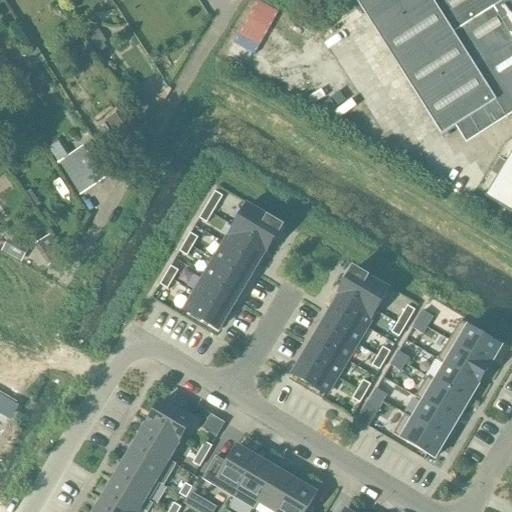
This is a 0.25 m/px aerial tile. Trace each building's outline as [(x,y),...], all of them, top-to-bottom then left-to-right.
[(356,0),(443,137),(457,128),(467,144),(507,119),(496,102),(495,100),(491,93),(482,80),(432,0),(356,0)] [(511,0),(432,0),(482,80),(491,93),(495,100),(496,102),(507,119),(511,115),(511,0)] [(243,12),(220,53),(261,76),(277,48),(287,54),(295,41),(243,12)] [(108,42),(104,37),(100,30),(90,37),(93,44),(100,56),(109,50),(105,44),(108,42)] [(280,77),(274,88),(323,115),(329,104),(280,77)] [(154,116),(150,110),(143,100),(146,97),(138,87),(135,88),(129,80),(118,89),(138,117),(143,125),(154,116)] [(140,129),(129,113),(126,109),(107,122),(121,144),(141,131),(140,129)] [(59,163),(80,197),(112,177),(90,143),(59,163)] [(511,154),(485,199),(508,213),(511,206),(511,154)] [(215,192),(204,210),(212,215),(223,197),(215,192)] [(247,209),(235,229),(268,248),(280,228),(247,209)] [(204,210),(199,220),(207,224),(212,215),(204,210)] [(235,229),(226,245),(256,264),(265,250),(266,251),(268,248),(235,229)] [(190,234),(185,243),(193,248),(198,239),(190,234)] [(65,257),(50,235),(35,246),(49,267),(65,257)] [(23,263),(28,251),(9,241),(3,252),(23,263)] [(185,243),(179,253),(187,257),(193,248),(185,243)] [(226,245),(216,262),(247,280),(256,264),(226,245)] [(216,262),(206,278),(237,297),(247,280),(216,262)] [(2,266),(0,268),(0,300),(32,320),(48,293),(2,266)] [(181,270),(174,266),(168,276),(175,280),(181,270)] [(354,272),(342,292),(375,311),(386,291),(354,272)] [(165,276),(160,285),(168,290),(173,281),(165,276)] [(206,278),(196,295),(227,313),(237,297),(206,278)] [(342,297),(335,310),(365,328),(375,311),(342,292),(340,296),(342,297)] [(196,295),(186,311),(217,329),(227,313),(196,295)] [(407,306),(397,324),(405,329),(415,311),(407,306)] [(335,310),(325,326),(355,344),(365,328),(335,310)] [(422,311),(417,320),(428,327),(433,318),(422,311)] [(417,320),(412,329),(423,336),(428,327),(417,320)] [(460,323),(447,343),(491,368),(503,347),(466,326),(460,323)] [(397,324),(391,333),(399,338),(405,329),(397,324)] [(325,326),(315,343),(345,360),(355,344),(325,326)] [(0,374),(13,352),(0,344),(0,342),(0,374)] [(315,343),(305,359),(335,377),(345,360),(315,343)] [(447,343),(437,361),(443,365),(480,386),(491,368),(447,343)] [(382,348),(377,357),(385,362),(390,353),(382,348)] [(398,352),(394,359),(405,365),(409,359),(398,352)] [(377,357),(372,366),(380,371),(385,362),(377,357)] [(305,359),(295,376),(326,393),(335,377),(305,359)] [(394,359),(390,366),(401,373),(405,365),(394,359)] [(443,365),(433,382),(470,404),(480,386),(443,365)] [(427,378),(415,398),(421,402),(420,403),(457,425),(470,404),(433,382),(427,378)] [(363,381),(358,390),(365,395),(371,386),(363,381)] [(376,389),(372,396),(383,403),(387,396),(376,389)] [(358,390),(352,400),(360,404),(365,395),(358,390)] [(176,395),(171,403),(182,410),(187,402),(176,395)] [(372,396),(367,404),(379,410),(383,403),(372,396)] [(149,423),(180,441),(192,421),(161,403),(149,423)] [(420,403),(411,419),(448,441),(457,425),(420,403)] [(405,415),(393,435),(399,439),(399,440),(436,461),(448,441),(411,419),(405,415)] [(211,416),(202,430),(216,438),(225,424),(211,416)] [(149,423),(137,443),(168,461),(180,441),(149,423)] [(137,443),(125,463),(160,484),(164,487),(176,466),(168,461),(137,443)] [(205,443),(199,454),(206,458),(212,448),(205,443)] [(234,499),(257,460),(236,448),(227,464),(216,458),(202,481),(234,499)] [(193,464),(200,468),(206,458),(199,454),(193,464)] [(253,511),(276,472),(257,460),(234,499),(253,511)] [(148,504),(149,502),(160,484),(125,463),(113,483),(148,504)] [(278,511),(296,483),(276,472),(253,511),(254,511),(259,503),(274,511),(278,511)] [(113,483),(102,503),(116,511),(140,511),(141,510),(144,511),(148,511),(153,505),(149,502),(148,504),(113,483)] [(307,511),(316,495),(296,483),(278,511),(307,511)] [(187,499),(193,489),(185,485),(180,495),(187,499)] [(116,511),(102,503),(96,511),(116,511)]
